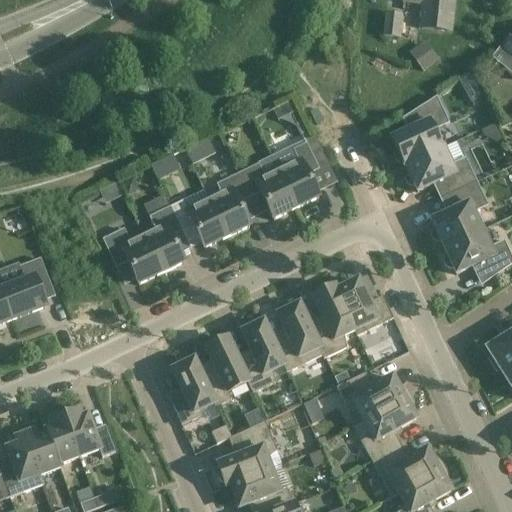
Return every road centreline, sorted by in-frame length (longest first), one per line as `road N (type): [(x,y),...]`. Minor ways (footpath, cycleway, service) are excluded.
road 1 (residential): [(383,223),(125,345)]
road 2 (residential): [(195,511),(125,345)]
road 3 (residential): [(511,508),(436,346)]
road 4 (residential): [(125,345),(0,396)]
road 5 (residential): [(436,346),(383,223)]
road 6 (secondary): [(0,58),(112,0)]
